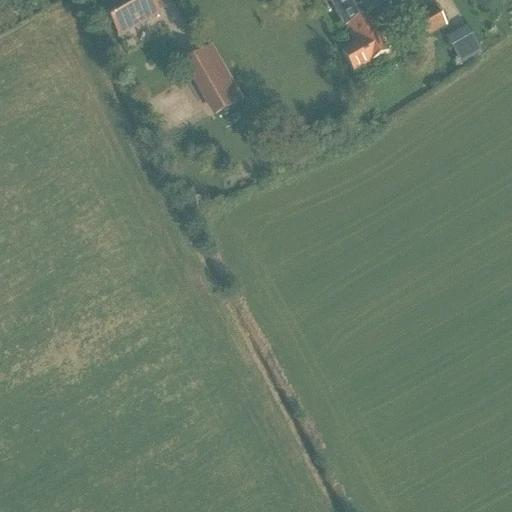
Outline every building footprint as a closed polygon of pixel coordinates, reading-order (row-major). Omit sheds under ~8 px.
[(150,0),(114,0),(102,7),(119,37),(158,14),(150,0)] [(330,0),(345,26),(366,14),(378,8),(391,0),(330,0)] [(436,8),(412,22),(422,40),(446,26),(436,8)] [(366,14),(345,26),(355,45),(341,52),(353,73),(388,54),(366,14)] [(216,115),(233,104),(203,53),(186,63),(216,115)] [(197,123),(192,106),(175,110),(172,98),(161,101),(168,130),(197,123)]
